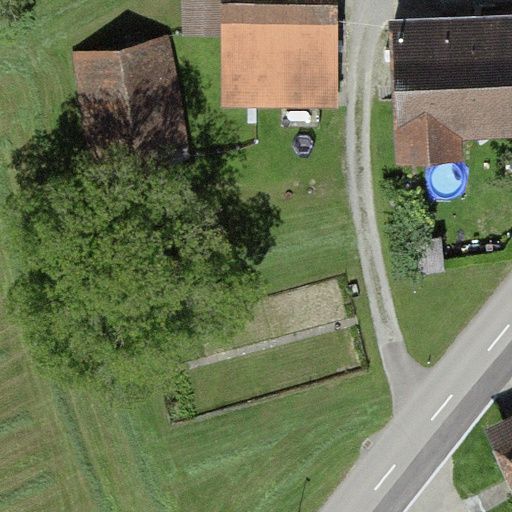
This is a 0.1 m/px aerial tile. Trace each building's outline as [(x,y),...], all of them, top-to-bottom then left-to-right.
[(221,0),(191,0),(192,28),(222,28),(221,0)] [(343,0),(227,0),(224,106),(339,110),(343,0)] [(511,17),(406,22),(412,138),(511,133),(511,17)] [(100,142),(192,129),(178,33),(86,47),(100,142)] [(511,421),(485,433),(511,493),(511,421)]
